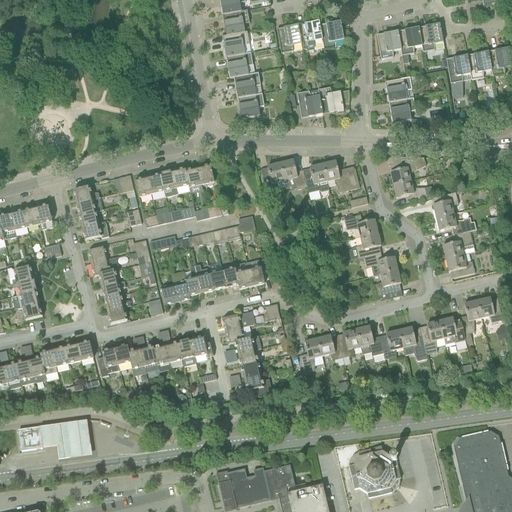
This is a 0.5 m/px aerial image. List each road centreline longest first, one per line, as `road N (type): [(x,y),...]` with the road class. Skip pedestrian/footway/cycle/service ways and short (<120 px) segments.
road 1 (primary): [(511,412),(0,482)]
road 2 (residential): [(206,313),(268,298),(322,322),(431,297)]
road 3 (unclassified): [(203,511),(198,490),(178,479),(0,502)]
road 4 (residential): [(431,297),(417,237),(379,207),(363,143)]
road 5 (tertiary): [(208,141),(51,179)]
road 6 (tertiary): [(363,143),(208,141)]
road 7 (residential): [(89,323),(51,179)]
road 8 (tertiary): [(208,141),(183,0)]
road 9 (residential): [(89,323),(102,338),(206,313)]
road 10 (residential): [(363,143),(359,17)]
